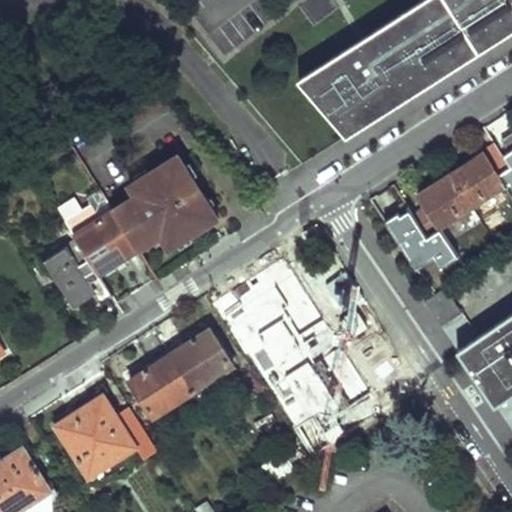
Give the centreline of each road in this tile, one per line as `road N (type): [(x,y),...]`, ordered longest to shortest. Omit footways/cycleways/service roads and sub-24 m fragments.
road 1 (residential): [(324,197),(0,402)]
road 2 (residential): [(511,480),(324,197)]
road 3 (residential): [(324,197),(511,78)]
